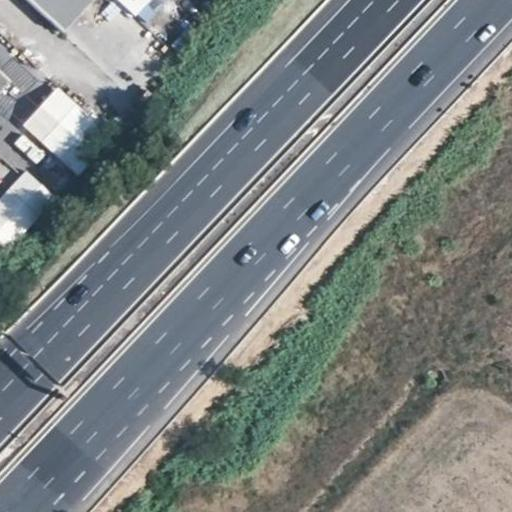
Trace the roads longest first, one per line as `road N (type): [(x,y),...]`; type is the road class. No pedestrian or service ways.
road 1 (motorway): [(9,511),(492,0)]
road 2 (motorway): [(386,0),(0,406)]
